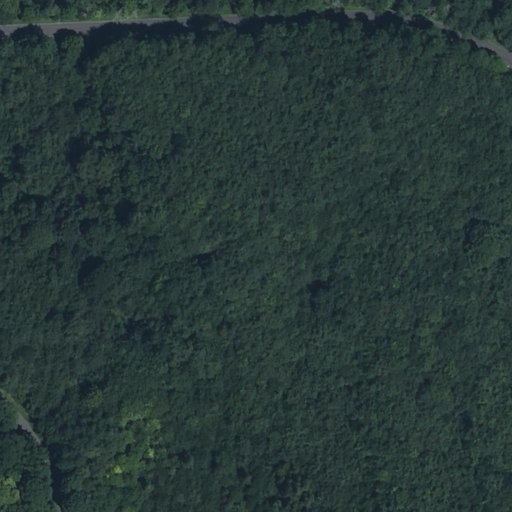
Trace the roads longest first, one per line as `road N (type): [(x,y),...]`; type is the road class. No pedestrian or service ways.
road 1 (tertiary): [(0,31),(334,12),(435,25),(511,60)]
road 2 (tertiary): [(57,511),(42,446),(0,400)]
